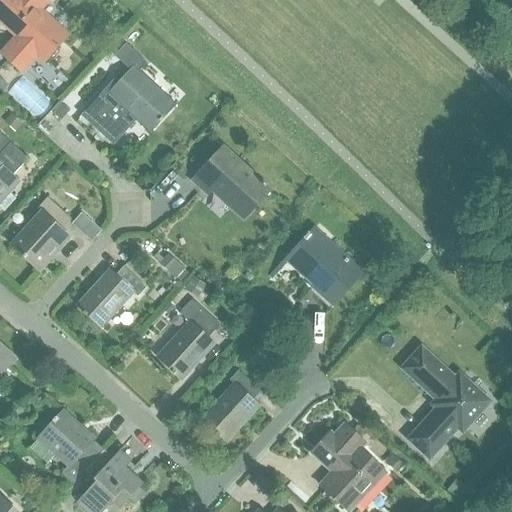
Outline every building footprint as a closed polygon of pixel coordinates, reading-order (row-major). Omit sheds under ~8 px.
[(45,57),(67,34),(40,9),(49,0),(48,0),(2,0),(0,3),(0,21),(17,37),(3,53),(22,71),(40,52),(45,57)] [(100,95),(84,112),(84,113),(112,139),(133,116),(151,132),(168,113),(175,105),(139,71),(146,63),(125,44),(114,57),(130,70),(104,98),(100,95)] [(12,176),(27,160),(0,134),(0,202),(19,182),(12,176)] [(230,208),(244,221),(270,192),(223,148),(192,181),(208,195),(214,188),(232,205),(230,208)] [(61,231),(71,220),(47,198),(37,209),(41,213),(11,246),(36,269),(53,250),(56,253),(70,239),(61,231)] [(76,223),(98,236),(105,225),(83,212),(76,223)] [(313,287),(332,304),(360,273),(314,230),(289,257),(317,283),(313,287)] [(139,296),(147,287),(125,267),(117,276),(111,271),(78,307),(101,328),(134,292),(139,296)] [(208,338),(221,325),(194,300),(181,314),(191,323),(159,357),(182,379),(214,344),(208,338)] [(0,371),(13,357),(0,345),(0,371)] [(460,429),(485,402),(459,379),(457,382),(421,349),(402,370),(439,404),(407,440),(428,460),(458,427),(460,429)] [(253,400),(261,391),(240,372),(232,381),(236,385),(204,420),(226,441),(259,405),(253,400)] [(47,464),(56,454),(68,465),(63,471),(75,482),(103,451),(92,441),(93,440),(62,412),(29,448),(47,464)] [(338,475),(324,491),(347,511),(348,511),(384,474),(359,450),(364,445),(345,427),(335,438),(330,434),(311,455),(332,474),(335,472),(338,475)] [(125,468),(130,463),(119,452),(93,480),(95,482),(77,502),(87,511),(101,511),(111,502),(119,509),(142,484),(125,468)] [(0,511),(34,511),(33,511),(16,511),(0,496),(0,511)]
